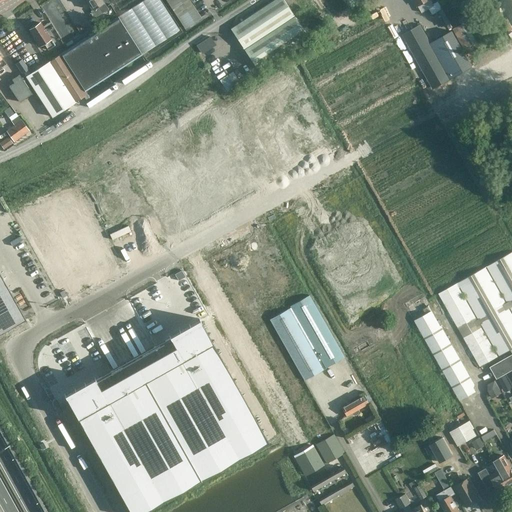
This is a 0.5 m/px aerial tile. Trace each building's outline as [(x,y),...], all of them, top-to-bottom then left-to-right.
[(86,0),(92,10),(98,6),(102,13),(108,10),(101,0),(86,0)] [(190,0),(182,0),(171,7),(185,28),(201,18),(190,0)] [(283,0),(274,0),(230,29),(257,69),(307,36),(283,0)] [(414,0),(418,6),(422,12),(429,8),(428,6),(433,4),(430,0),(414,0)] [(142,54),(118,17),(60,54),(85,91),(142,54)] [(460,24),(471,43),(477,39),(466,21),(460,24)] [(41,22),(37,24),(36,25),(32,25),(29,29),(30,29),(29,30),(40,47),(44,44),(48,49),(54,45),(51,39),(52,39),(41,22)] [(452,31),(430,43),(420,25),(403,35),(433,88),(472,66),(452,31)] [(210,36),(197,45),(202,53),(215,44),(210,36)] [(60,54),(43,65),(29,74),(55,115),(70,105),(87,94),(85,91),(60,54)] [(22,74),(29,69),(22,59),(15,63),(22,74)] [(221,77),(227,89),(240,81),(234,70),(221,77)] [(20,102),(32,94),(19,75),(12,79),(14,83),(9,86),(20,102)] [(390,101),(420,86),(416,78),(376,98),(378,102),(388,97),(390,101)] [(9,109),(4,113),(9,120),(15,115),(9,109)] [(14,125),(6,130),(14,141),(29,131),(21,120),(17,115),(11,120),(14,125)] [(8,136),(0,142),(0,143),(2,146),(4,149),(13,142),(8,136)] [(77,201),(23,232),(35,253),(57,241),(83,287),(115,269),(77,201)] [(485,267),(456,284),(439,294),(479,367),(497,356),(468,304),(470,303),(499,355),(511,348),(511,314),(509,308),(510,307),(511,310),(511,251),(487,266),(507,302),(505,303),(485,267)] [(0,273),(0,333),(26,319),(0,273)] [(270,320),(304,381),(324,370),(324,369),(345,357),(310,295),(292,305),(292,306),(270,320)] [(416,314),(427,304),(421,297),(410,306),(416,314)] [(431,311),(426,314),(414,320),(460,401),(475,391),(473,387),(474,385),(441,326),(440,326),(431,311)] [(65,394),(64,394),(130,511),(143,511),(269,442),(199,318),(199,319),(200,321),(191,326),(189,324),(190,327),(181,332),(179,330),(180,332),(171,338),(170,335),(169,336),(170,338),(156,346),(155,346),(111,371),(110,371),(96,379),(95,377),(94,377),(95,380),(86,385),(85,383),(84,383),(86,385),(76,391),(75,388),(74,389),(76,391),(66,396),(65,394)] [(511,354),(489,367),(496,379),(511,370),(511,371),(511,354)] [(505,374),(495,380),(502,392),(511,387),(507,378),(505,374)] [(495,380),(486,385),(488,389),(487,390),(492,398),(502,392),(495,380)] [(358,411),(358,410),(369,403),(364,395),(341,408),(346,416),(351,413),(352,414),(353,415),(355,415),(357,414),(358,413),(358,411)] [(449,432),(457,446),(476,435),(468,421),(449,432)] [(494,429),(481,436),(484,441),(497,434),(494,429)] [(344,453),(333,434),(313,445),(325,465),(344,453)] [(479,437),(471,441),(476,450),(484,445),(479,437)] [(430,445),(439,462),(452,455),(442,438),(430,445)] [(493,461),(498,470),(506,485),(511,481),(511,473),(508,466),(509,466),(503,456),(493,461)] [(435,463),(423,470),(424,473),(437,466),(435,463)] [(348,475),(342,466),(310,485),(312,491),(313,490),(315,493),(348,475)] [(497,490),(506,485),(498,470),(487,476),(483,468),(475,472),(482,485),(489,481),(491,486),(494,484),(497,490)] [(467,506),(480,499),(468,478),(455,485),(467,506)] [(321,505),(354,486),(351,481),(318,499),(321,505)] [(425,495),(419,484),(413,488),(419,499),(425,495)] [(451,486),(436,495),(445,511),(458,511),(460,511),(451,496),(455,494),(451,486)] [(400,496),(408,511),(425,511),(421,504),(411,509),(408,504),(411,503),(405,493),(400,496)] [(408,511),(400,496),(395,499),(400,509),(402,508),(405,511),(408,511)]
